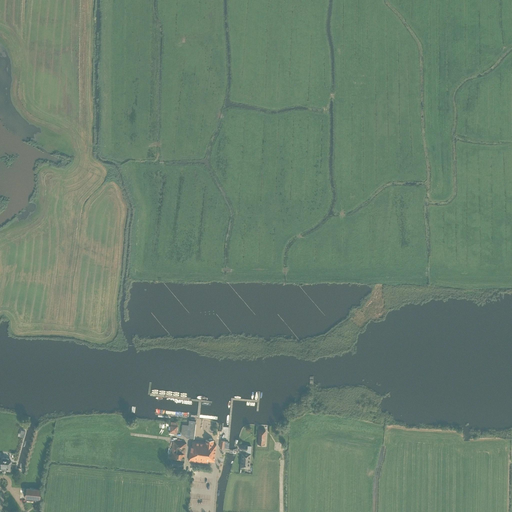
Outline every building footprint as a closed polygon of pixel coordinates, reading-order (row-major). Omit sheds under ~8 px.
[(187,438),(194,439),(196,421),(189,420),(188,425),(182,424),(181,433),(187,438)] [(264,444),(265,431),(259,430),(257,444),(265,445),(265,444),(264,444)] [(208,462),(214,462),(216,445),(213,444),(214,440),(206,440),(205,442),(193,441),(192,447),(191,447),(189,461),(208,463),(208,462)] [(173,467),(183,468),(186,444),(183,443),(183,442),(173,441),(171,459),(174,459),(173,467)] [(228,443),(227,441),(221,441),(220,448),(224,449),(224,445),(227,445),(228,443)] [(251,454),(246,454),(246,450),(247,450),(247,446),(240,445),(240,450),(244,450),(243,453),(242,453),(240,467),(249,468),(251,454)] [(1,460),(0,459),(0,470),(10,471),(11,460),(8,460),(8,458),(1,457),(1,460)] [(40,499),(41,490),(26,489),(25,498),(40,499)]
